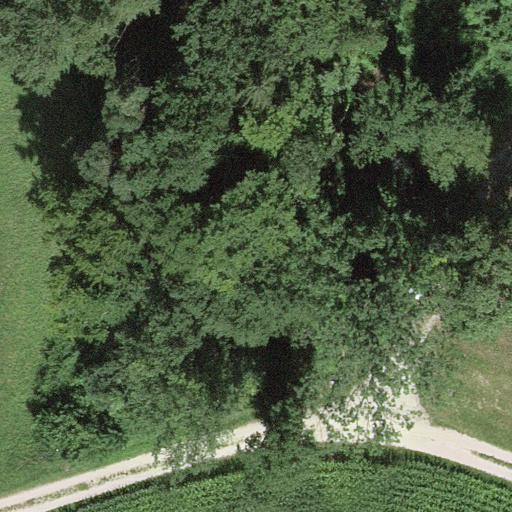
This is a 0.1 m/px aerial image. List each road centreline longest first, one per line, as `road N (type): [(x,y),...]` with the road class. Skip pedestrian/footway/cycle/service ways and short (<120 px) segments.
road 1 (track): [(511,471),(370,419),(98,475),(0,507)]
road 2 (track): [(511,190),(370,419)]
